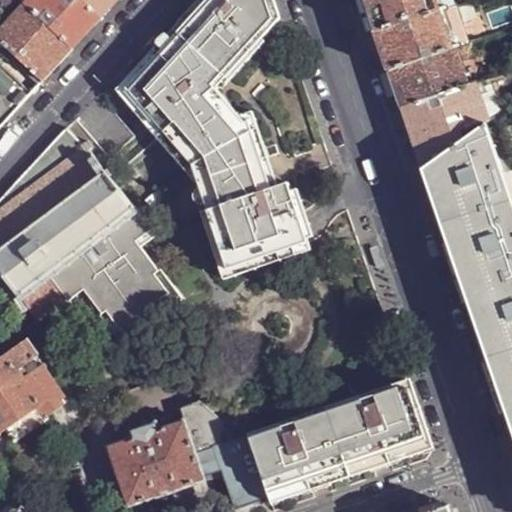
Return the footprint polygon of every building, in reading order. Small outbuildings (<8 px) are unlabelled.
[(30,0),(28,3),(76,48),(104,19),(83,0),(30,0)] [(83,0),(104,19),(120,2),(121,0),(83,0)] [(192,176),(196,176),(193,165),(128,89),(209,0),(196,0),(182,15),(115,87),(192,176)] [(260,35),(282,12),(278,0),(209,0),(128,89),(193,165),(196,176),(200,185),(205,201),(208,208),(229,271),(264,259),(267,267),(299,256),(296,249),(310,244),(289,184),(279,188),(273,189),(250,121),(246,122),(238,113),(217,89),(211,82),(259,34),(260,35)] [(377,31),(442,9),(438,0),(367,0),(371,12),(377,31)] [(455,5),(453,0),(438,0),(442,9),(455,5)] [(0,33),(0,39),(45,81),(76,48),(28,3),(0,33)] [(457,46),(469,42),(457,3),(455,5),(442,9),(454,47),(457,46)] [(454,47),(442,9),(377,31),(387,57),(391,69),(454,47)] [(264,38),(260,35),(259,34),(211,82),(217,89),(264,38)] [(457,46),(454,47),(391,69),(399,92),(404,106),(469,84),(457,46)] [(492,76),(476,82),(489,121),(503,110),(492,76)] [(469,84),(404,106),(416,142),(424,168),(425,167),(442,155),(487,122),(489,121),(476,82),(469,84)] [(19,110),(27,101),(21,95),(13,104),(19,110)] [(101,95),(77,120),(109,156),(135,134),(101,95)] [(252,108),(238,113),(246,122),(250,121),(273,189),(279,188),(252,108)] [(511,117),(488,124),(504,173),(472,183),(475,190),(456,197),(442,155),(425,167),(434,193),(439,192),(439,194),(435,195),(444,220),(448,219),(448,221),(444,222),(450,241),(488,228),(490,236),(511,228),(511,117)] [(488,124),(487,122),(442,155),(456,197),(475,190),(472,183),(504,173),(488,124)] [(41,322),(42,321),(42,320),(65,303),(66,302),(64,301),(46,276),(135,209),(69,129),(0,203),(0,270),(1,272),(3,270),(13,283),(11,285),(15,288),(19,292),(16,294),(20,299),(24,296),(40,318),(38,319),(41,322)] [(198,201),(205,201),(200,185),(197,186),(194,191),(194,197),(198,201)] [(225,281),(267,267),(264,259),(229,271),(208,208),(200,210),(225,281)] [(151,229),(135,209),(46,276),(64,301),(82,287),(85,291),(102,313),(105,310),(108,313),(117,325),(152,313),(150,310),(148,308),(169,291),(154,272),(158,270),(143,248),(136,241),(151,229)] [(485,340),(511,416),(511,415),(511,228),(490,236),(488,228),(450,241),(485,340)] [(157,236),(151,229),(136,241),(143,248),(157,236)] [(313,252),(310,244),(296,249),(299,256),(313,252)] [(160,273),(158,270),(154,272),(169,291),(148,308),(150,310),(183,298),(162,271),(160,273)] [(64,301),(66,302),(67,305),(85,291),(82,287),(64,301)] [(155,317),(152,313),(117,325),(120,329),(155,317)] [(50,368),(31,340),(0,361),(0,436),(41,408),(46,415),(69,399),(48,370),(50,368)] [(271,497),(429,443),(411,388),(376,399),(372,395),(367,396),(364,398),(364,404),(298,427),(297,426),(293,422),(288,422),(284,426),(284,431),(252,442),(270,492),(271,497)] [(109,446),(129,506),(205,480),(204,476),(221,471),(234,505),(270,492),(252,442),(248,431),(243,418),(217,396),(181,408),(185,419),(160,428),(158,422),(132,430),(134,437),(109,446)] [(0,511),(30,511),(15,496),(1,510),(0,508),(0,511)]
